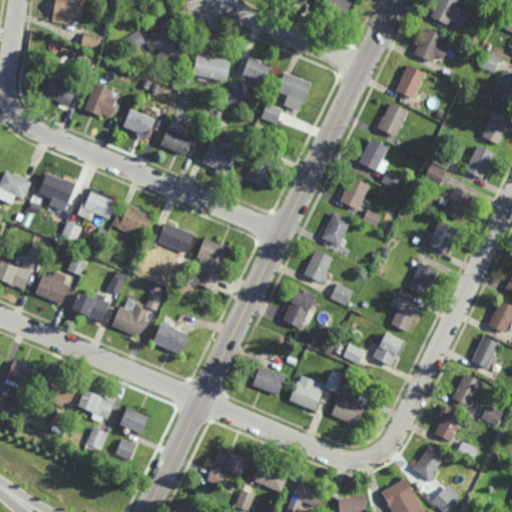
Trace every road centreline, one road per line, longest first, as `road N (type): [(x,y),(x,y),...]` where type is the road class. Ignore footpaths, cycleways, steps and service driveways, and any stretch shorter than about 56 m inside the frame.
road 1 (residential): [(0,315),(328,455),(369,457),(393,440),(511,199)]
road 2 (residential): [(397,0),(147,511)]
road 3 (residential): [(19,0),(9,85),(21,119),(284,234)]
road 4 (residential): [(364,68),(215,6)]
